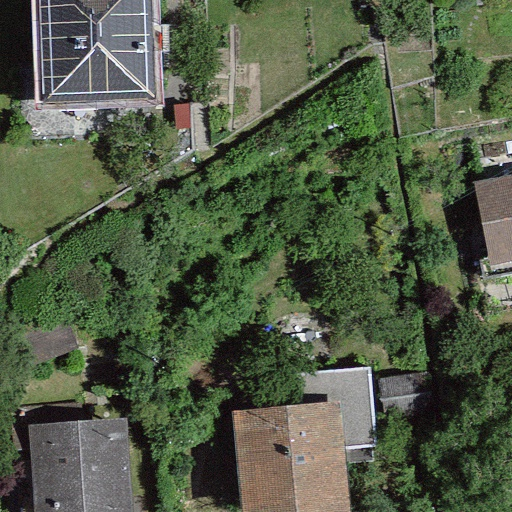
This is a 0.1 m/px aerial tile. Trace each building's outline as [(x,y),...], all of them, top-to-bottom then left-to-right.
[(50,0),(55,108),(171,104),(166,0),(50,0)] [(511,180),(481,186),(497,282),(511,279),(511,180)] [(384,385),(389,426),(438,420),(433,379),(384,385)] [(355,511),(347,407),(239,416),(246,511),(355,511)] [(137,511),(133,426),(33,431),(36,511),(137,511)]
